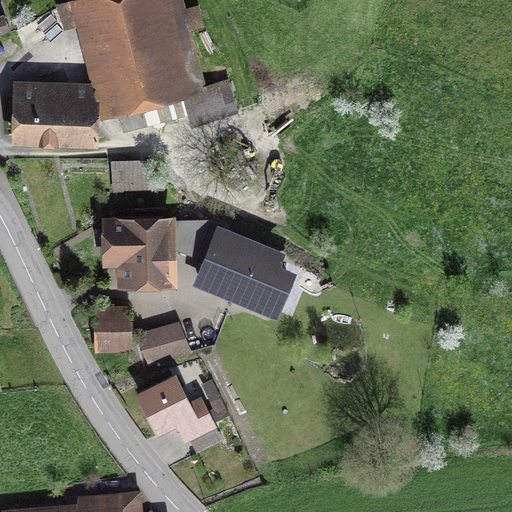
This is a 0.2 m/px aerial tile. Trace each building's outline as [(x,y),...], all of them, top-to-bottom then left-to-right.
[(172,0),(95,0),(82,3),(110,108),(195,85),(172,0)] [(7,13),(0,15),(0,30),(11,27),(7,13)] [(93,94),(20,90),(18,136),(91,139),(93,94)] [(153,164),(113,165),(113,188),(154,186),(153,164)] [(170,223),(107,223),(107,260),(121,260),(121,280),(170,280),(170,223)] [(220,230),(199,280),(274,311),(288,276),(272,270),(278,254),(220,230)] [(127,311),(96,311),(96,345),(127,345),(127,311)] [(180,325),(143,336),(151,362),(187,352),(180,325)] [(174,378),(141,394),(158,428),(176,419),(186,438),(212,425),(200,400),(188,406),(174,378)] [(81,511),(138,511),(137,495),(81,499),(81,511)]
